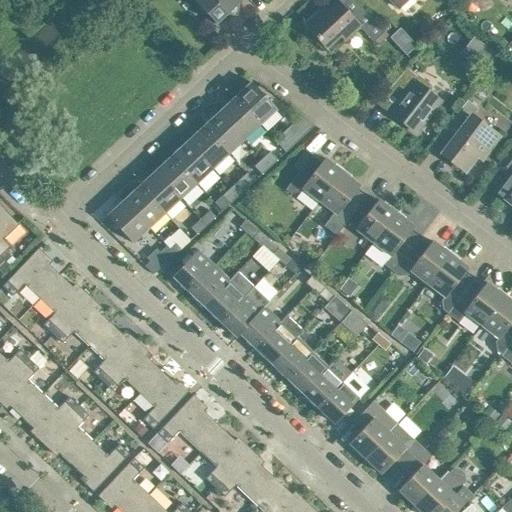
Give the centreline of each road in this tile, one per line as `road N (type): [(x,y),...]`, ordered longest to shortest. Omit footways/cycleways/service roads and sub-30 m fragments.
road 1 (residential): [(60,219),(366,511)]
road 2 (residential): [(511,252),(240,44)]
road 3 (residential): [(60,219),(240,44)]
